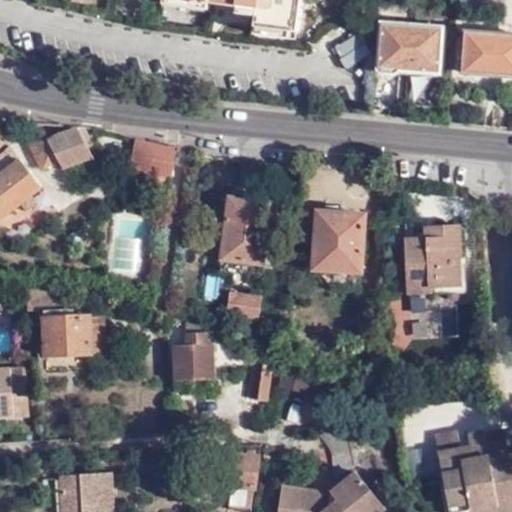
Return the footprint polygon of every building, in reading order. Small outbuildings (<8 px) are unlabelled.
[(198,0),(259,9),(256,26),(300,32),(303,0),(198,0)] [(443,28),(386,24),(383,69),(386,73),(396,74),(403,70),(440,73),(443,28)] [(511,34),(464,32),(462,72),(511,75),(511,34)] [(86,126),(70,124),(70,128),(60,128),(46,134),(42,126),(25,135),(45,167),(58,161),(62,171),(92,158),(88,147),(92,145),(86,126)] [(0,132),(0,152),(9,144),(0,132)] [(178,147),(136,137),(127,167),(172,175),(178,147)] [(10,147),(0,156),(0,221),(41,188),(10,147)] [(227,194),(219,258),(265,263),(272,199),(227,194)] [(314,230),(312,265),(359,267),(362,210),(313,208),(314,203),(294,202),(290,229),(314,230)] [(463,224),(426,225),(426,236),(406,237),(409,287),(464,284),(463,257),(465,257),(463,224)] [(82,239),(79,230),(71,233),(74,242),(82,239)] [(265,263),(219,258),(218,270),(264,275),(265,263)] [(57,286),(27,288),(30,309),(38,309),(39,319),(43,319),(46,356),(91,354),(90,314),(48,315),(46,309),(59,307),(57,286)] [(14,292),(2,292),(3,304),(15,304),(14,292)] [(260,318),(262,296),(232,292),(229,314),(260,318)] [(105,314),(90,314),(91,354),(107,353),(105,314)] [(172,341),(173,378),(213,377),(212,340),(206,340),(206,327),(182,328),(182,341),(172,341)] [(255,349),(249,396),(267,399),(273,354),(255,349)] [(0,406),(28,404),(26,365),(0,366),(0,406)] [(277,384),(306,393),(312,373),(283,365),(277,384)] [(0,406),(0,415),(28,414),(28,404),(0,406)] [(449,511),(454,511),(471,509),(496,504),(497,511),(511,511),(511,446),(487,451),(484,438),(482,427),(465,430),(467,441),(458,443),(455,428),(434,432),(449,511)] [(511,443),(510,433),(484,438),(487,451),(511,446),(511,443)] [(256,486),(259,455),(237,454),(232,506),(251,508),(253,486),(256,486)] [(67,511),(112,511),(110,469),(57,472),(59,501),(67,501),(67,511)] [(375,511),(383,506),(353,471),(328,494),(333,500),(331,505),(310,501),(310,491),(282,486),(277,511),(375,511)] [(333,500),(328,494),(310,491),(310,501),(331,505),(333,500)] [(59,511),(67,511),(67,501),(59,501),(59,511)]
